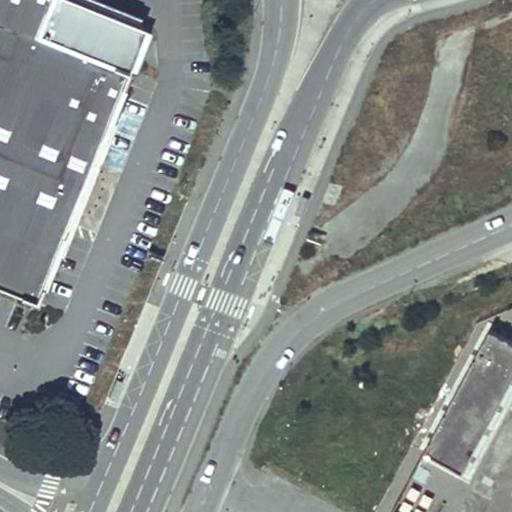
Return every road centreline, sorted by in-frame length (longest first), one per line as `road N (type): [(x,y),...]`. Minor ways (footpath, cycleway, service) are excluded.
road 1 (primary): [(134,511),(352,22),(374,0)]
road 2 (primary): [(279,0),(279,39),(262,91),(85,511)]
road 3 (unclassified): [(511,223),(324,302),(256,369),(195,511)]
